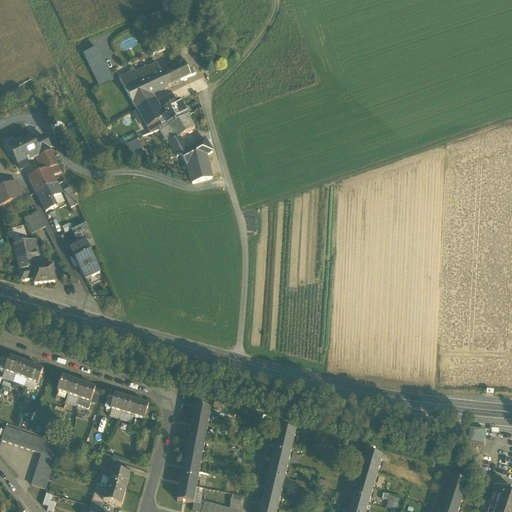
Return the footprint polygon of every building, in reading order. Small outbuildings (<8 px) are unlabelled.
[(152,22),(140,27),(153,56),(164,51),(152,22)] [(83,55),(90,68),(102,61),(96,49),(83,55)] [(168,57),(170,62),(181,57),(179,52),(168,57)] [(180,81),(190,76),(187,69),(181,57),(170,62),(174,69),(180,81)] [(113,81),(102,61),(90,68),(100,88),(113,81)] [(157,65),(149,69),(153,79),(162,75),(157,65)] [(141,84),(153,79),(149,69),(135,75),(141,84)] [(168,87),(180,81),(174,69),(162,75),(153,79),(141,84),(150,95),(168,87)] [(119,80),(126,91),(141,84),(135,75),(134,73),(119,80)] [(150,95),(141,84),(126,91),(136,111),(143,123),(145,127),(159,120),(162,118),(159,113),(150,95)] [(162,118),(168,128),(187,117),(188,116),(179,101),(159,113),(162,118)] [(143,123),(136,111),(131,114),(138,126),(143,123)] [(194,129),(187,117),(168,128),(175,139),(176,140),(180,137),(194,129)] [(163,129),(159,120),(145,127),(149,134),(163,129)] [(175,139),(168,128),(160,133),(166,144),(169,143),(175,139)] [(35,159),(40,157),(33,143),(30,137),(8,148),(20,171),(28,167),(27,163),(35,159)] [(169,143),(177,156),(187,150),(180,137),(176,140),(175,139),(169,143)] [(44,138),(33,143),(40,157),(41,156),(50,152),(44,138)] [(205,140),(187,150),(177,156),(177,158),(181,155),(188,166),(192,185),(212,179),(207,156),(212,153),(212,151),(205,140)] [(136,141),(128,145),(134,159),(143,155),(136,141)] [(36,195),(56,185),(57,185),(53,177),(61,173),(50,152),(41,156),(48,169),(42,172),(28,179),(36,195)] [(35,159),(42,172),(48,169),(41,156),(40,157),(35,159)] [(0,189),(0,208),(23,199),(17,183),(0,189)] [(57,186),(56,185),(36,195),(45,212),(56,208),(55,207),(52,200),(61,196),(58,189),(57,186)] [(63,193),(71,209),(78,206),(70,189),(63,193)] [(52,200),(55,207),(65,203),(61,196),(52,200)] [(25,221),(32,235),(45,229),(38,215),(25,221)] [(65,234),(72,231),(69,225),(62,228),(65,234)] [(72,231),(80,247),(86,244),(92,241),(86,225),(72,231)] [(11,232),(14,247),(28,244),(24,228),(11,232)] [(21,282),(34,280),(32,269),(41,268),(32,243),(28,244),(14,247),(20,272),(18,272),(21,282)] [(71,251),(85,281),(99,273),(90,254),(91,254),(86,244),(80,247),(71,251)] [(44,268),(41,268),(32,269),(34,280),(34,286),(55,285),(53,267),(50,268),(50,264),(44,264),(44,268)] [(5,373),(16,377),(21,363),(10,359),(5,373)] [(16,377),(27,381),(32,367),(21,363),(16,377)] [(43,371),(32,367),(27,381),(38,386),(43,371)] [(57,393),(68,396),(73,382),(62,378),(57,393)] [(68,396),(79,400),(84,386),(73,382),(68,396)] [(95,389),(84,386),(79,400),(91,404),(95,389)] [(110,410),(121,414),(126,399),(114,396),(110,410)] [(121,414),(132,417),(137,403),(126,399),(121,414)] [(148,406),(137,403),(132,417),(144,421),(148,406)] [(194,408),(191,424),(207,427),(210,411),(194,408)] [(191,424),(188,439),(204,442),(207,427),(191,424)] [(31,486),(45,491),(59,447),(5,429),(1,443),(41,456),(31,486)] [(279,430),(275,445),(292,449),(295,433),(279,430)] [(469,431),(467,443),(484,445),(486,432),(469,431)] [(188,439),(185,456),(201,459),(204,442),(188,439)] [(484,445),(467,443),(464,468),(480,471),(484,445)] [(288,465),(292,449),(275,445),(271,461),(288,465)] [(366,454),(362,469),(378,474),(382,459),(366,454)] [(185,456),(182,470),(199,474),(201,459),(185,456)] [(102,465),(113,469),(115,462),(105,459),(102,465)] [(284,480),(288,465),(271,461),(268,476),(284,480)] [(362,469),(357,485),(373,490),(378,474),(362,469)] [(182,470),(179,486),(196,489),(199,474),(182,470)] [(112,471),(107,487),(126,492),(130,476),(126,475),(126,474),(118,471),(118,473),(112,471)] [(281,495),(284,480),(268,476),(264,492),(281,495)] [(452,480),(446,496),(441,511),(440,511),(458,511),(462,501),(467,486),(452,480)] [(357,485),(352,500),(368,505),(373,490),(357,485)] [(193,505),(196,489),(179,486),(176,502),(193,505)] [(121,508),(126,492),(107,487),(103,503),(121,508)] [(485,511),(495,511),(500,498),(511,502),(511,492),(494,487),(485,511)] [(277,511),(281,495),(264,492),(260,507),(277,511)] [(47,511),(46,511),(52,511),(55,504),(50,502),(52,497),(46,495),(42,506),(48,508),(47,511)] [(397,510),(400,499),(383,495),(382,499),(388,501),(386,507),(397,510)] [(511,511),(511,502),(500,498),(495,511),(511,511)] [(352,500),(348,511),(366,511),(368,505),(352,500)] [(92,502),(90,508),(101,511),(103,505),(92,502)]
